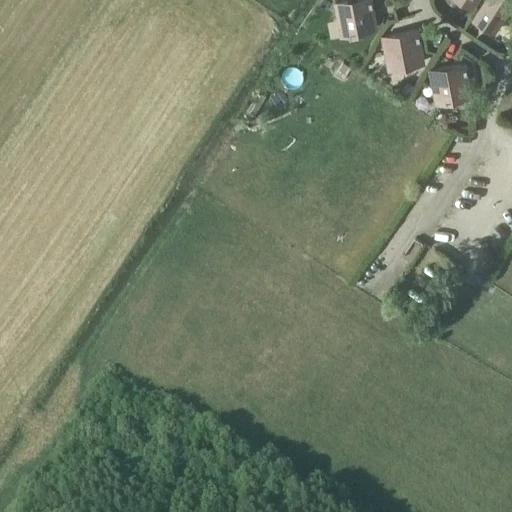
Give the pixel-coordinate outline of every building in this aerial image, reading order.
[(349,0),(336,3),(338,17),(342,16),(345,35),(364,32),(363,24),(367,23),(366,17),(375,15),(372,0),(349,0)] [(460,0),(475,9),(480,0),(460,0)] [(511,0),(485,0),(474,18),(497,34),(511,10),(511,0)] [(383,36),(386,50),(389,50),(393,69),(412,65),(410,58),(414,57),(413,51),(422,49),(419,30),(383,36)] [(431,70),(433,84),(436,84),(440,103),(459,99),(457,92),(462,91),(461,84),(470,83),(466,63),(431,70)]
